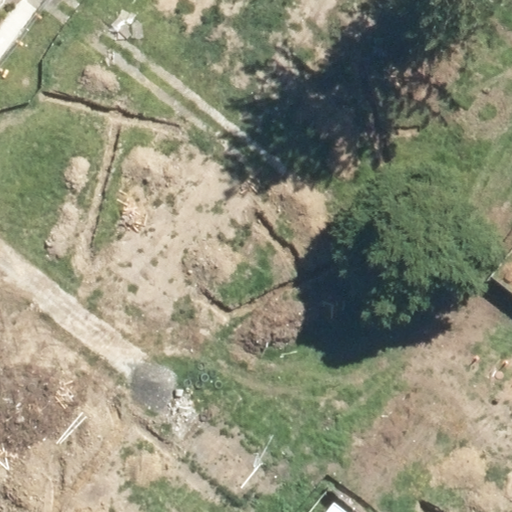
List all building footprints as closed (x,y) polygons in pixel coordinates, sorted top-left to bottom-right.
[(362,0),(153,0),(140,17),(271,119),(362,0)] [(418,0),(407,0),(381,23),(410,57),(443,28),(418,0)] [(174,346),(287,195),(180,115),(126,187),(144,201),(85,280),(174,346)] [(0,506),(7,511),(41,511),(144,382),(33,295),(0,337),(0,506)] [(511,357),(487,338),(460,373),(511,412),(511,357)] [(276,462),(217,414),(180,459),(240,507),(276,462)]
